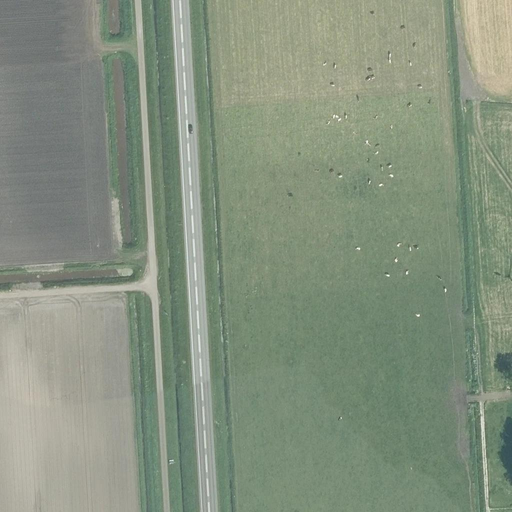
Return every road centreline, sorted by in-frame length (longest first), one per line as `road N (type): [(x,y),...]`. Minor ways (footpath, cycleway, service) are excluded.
road 1 (unclassified): [(165,511),(136,0)]
road 2 (trunk): [(206,511),(178,0)]
